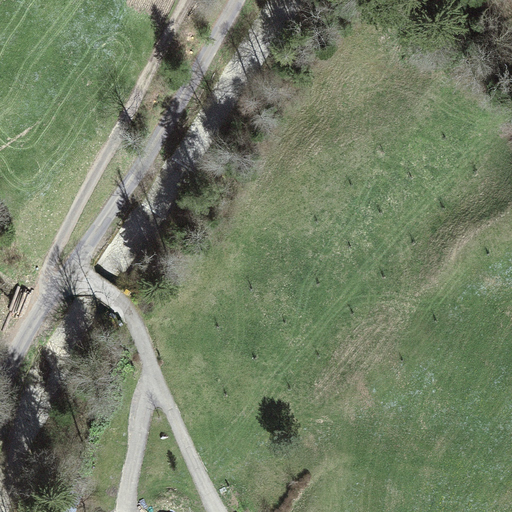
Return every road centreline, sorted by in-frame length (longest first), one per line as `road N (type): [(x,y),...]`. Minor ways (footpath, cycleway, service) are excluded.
road 1 (unclassified): [(236,0),(31,323),(0,386)]
road 2 (track): [(45,302),(49,267),(67,227),(192,0)]
